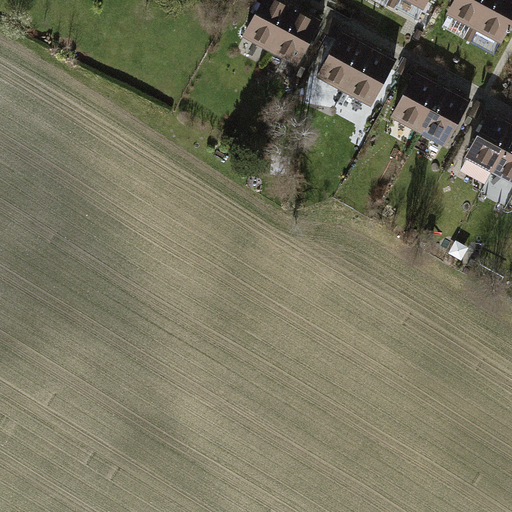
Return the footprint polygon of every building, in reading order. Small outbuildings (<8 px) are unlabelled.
[(265,0),(246,36),(271,50),(296,5),(285,0),(265,0)] [(458,0),(451,14),(477,28),(492,0),(458,0)] [(511,22),(511,0),(492,0),(477,28),(502,42),(511,22)] [(321,19),(296,5),(271,50),(296,64),(321,19)] [(321,76),(347,90),(371,46),(345,32),(321,76)] [(396,59),(371,46),(347,90),(372,104),(396,59)] [(396,117),(422,131),(446,87),(420,73),(396,117)] [(471,100),(446,87),(422,131),(447,145),(471,100)] [(511,134),(511,126),(491,114),(467,156),(492,170),(511,134)] [(511,134),(492,170),(511,180),(511,134)]
